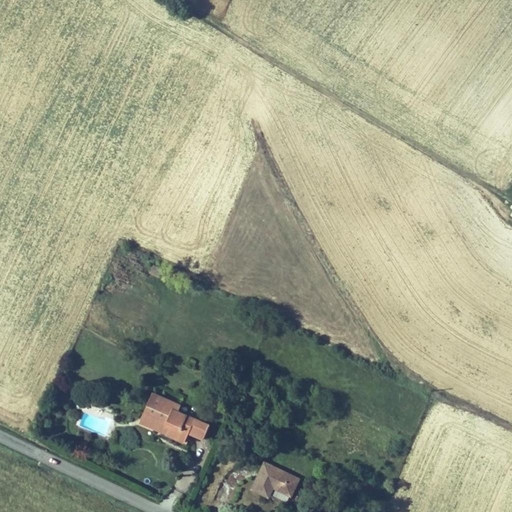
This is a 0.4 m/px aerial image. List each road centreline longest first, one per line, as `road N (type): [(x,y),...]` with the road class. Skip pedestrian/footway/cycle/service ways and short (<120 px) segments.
road 1 (track): [(177,0),(511,202)]
road 2 (tertiary): [(0,431),(167,511)]
